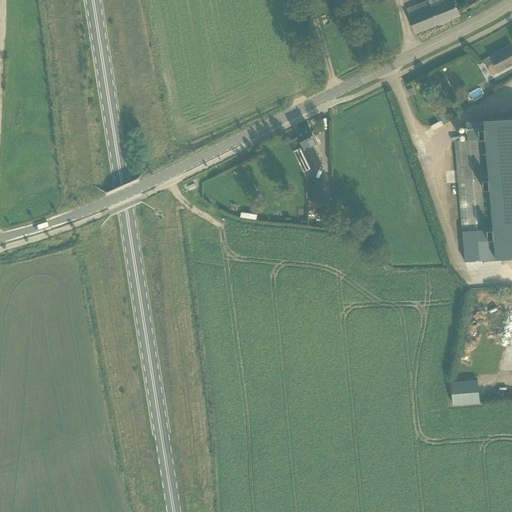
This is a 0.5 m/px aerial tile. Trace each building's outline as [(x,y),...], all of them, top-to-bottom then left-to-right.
[(427,0),(405,9),(415,34),(459,16),(453,0),(427,0)] [(511,47),(511,46),(490,58),(493,64),(488,66),(487,70),(490,75),(493,75),(498,73),(499,74),(511,66),(511,47)] [(493,64),(490,58),(481,63),(488,66),(493,64)] [(454,142),(464,262),(495,260),(485,146),(490,146),(500,259),(511,258),(511,111),(487,114),(488,120),(485,120),(486,139),(454,142)] [(474,138),(485,137),(483,126),(473,127),(474,138)] [(303,147),(300,148),(310,169),(322,164),(313,146),(317,145),(308,127),(296,133),(303,147)] [(303,173),(310,169),(300,148),(293,152),(303,173)] [(322,180),(307,180),(308,202),(322,201),(322,180)] [(479,403),(477,380),(451,382),(453,405),(479,403)]
